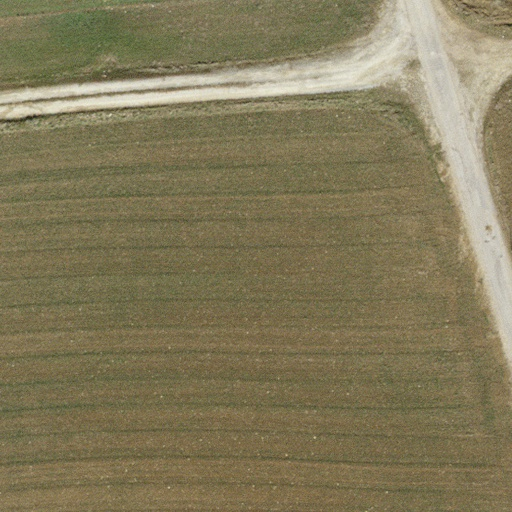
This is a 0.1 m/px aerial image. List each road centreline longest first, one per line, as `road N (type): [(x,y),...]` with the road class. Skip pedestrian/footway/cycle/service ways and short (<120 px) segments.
road 1 (track): [(511,68),(0,107)]
road 2 (track): [(511,276),(430,0)]
